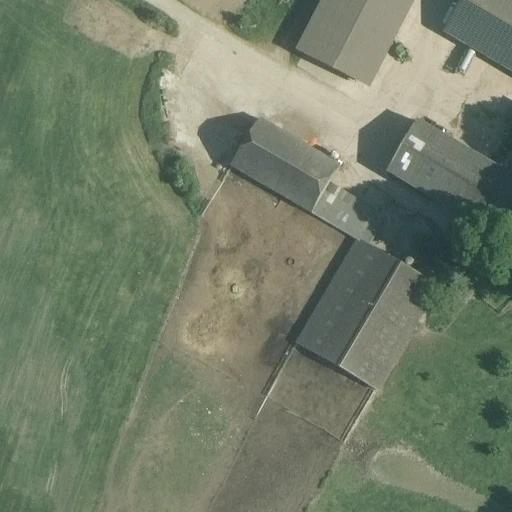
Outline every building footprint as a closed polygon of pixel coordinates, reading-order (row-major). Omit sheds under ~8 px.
[(511,0),(466,0),(446,35),(511,74),(511,0)] [(409,34),(382,18),(340,88),(367,104),(409,34)] [(339,167),(260,121),(232,168),(311,215),(328,186),(339,167)] [(505,174),(417,123),(387,174),(475,225),(505,174)] [(511,240),(511,175),(506,172),(505,174),(475,225),(473,227),(508,248),(511,240)] [(384,220),(328,186),(311,215),(357,242),(368,248),(369,247),(384,220)] [(434,286),(368,248),(357,242),(297,346),(376,392),(417,323),(414,321),(434,286)]
